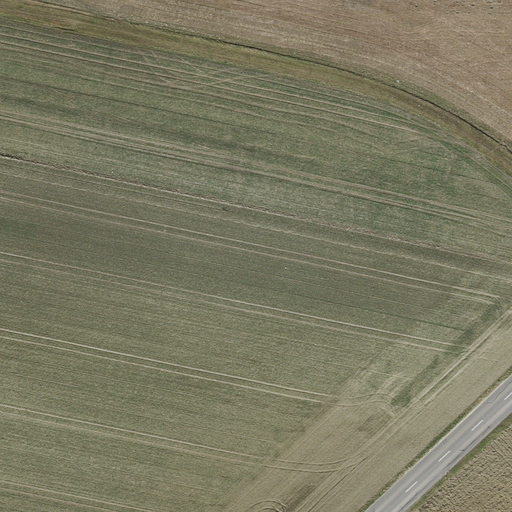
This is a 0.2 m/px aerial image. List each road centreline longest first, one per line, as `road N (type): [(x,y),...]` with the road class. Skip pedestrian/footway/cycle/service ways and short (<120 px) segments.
road 1 (track): [(511,159),(424,105),(363,84),(0,4)]
road 2 (tertiary): [(511,395),(387,511)]
